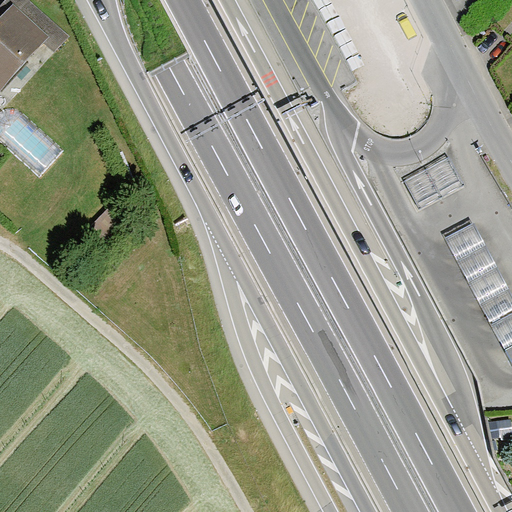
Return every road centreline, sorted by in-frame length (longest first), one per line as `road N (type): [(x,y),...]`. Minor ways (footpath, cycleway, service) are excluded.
road 1 (motorway): [(456,511),(182,0)]
road 2 (motorway): [(133,0),(407,511)]
road 3 (motorway): [(478,476),(225,0)]
road 4 (motorway): [(478,476),(439,343),(346,162),(332,110)]
road 5 (track): [(247,511),(163,386),(0,243)]
road 6 (motorway): [(206,210),(367,511)]
road 7 (secondary): [(206,210),(252,356),(331,511)]
road 8 (secondary): [(103,0),(206,210)]
road 9 (residential): [(511,386),(496,379),(413,228)]
road 10 (tertiary): [(466,76),(431,138),(404,151),(374,146)]
road 11 (tertiary): [(332,110),(274,0)]
